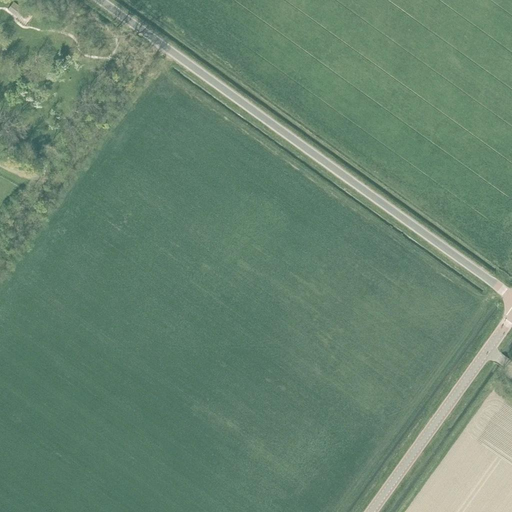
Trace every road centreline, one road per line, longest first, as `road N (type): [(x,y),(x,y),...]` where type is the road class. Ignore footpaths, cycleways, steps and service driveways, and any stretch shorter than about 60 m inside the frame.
road 1 (unclassified): [(511,297),(95,0)]
road 2 (unclassified): [(369,511),(511,314)]
